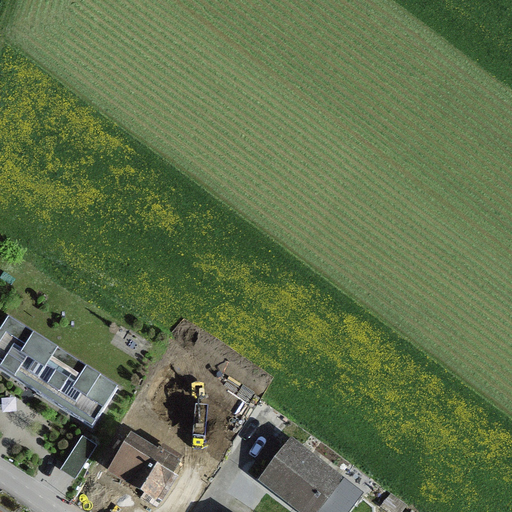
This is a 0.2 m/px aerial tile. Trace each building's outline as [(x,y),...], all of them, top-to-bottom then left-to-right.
[(90,430),(116,390),(6,320),(0,330),(0,372),(22,387),(32,393),(90,430)] [(203,452),(215,434),(201,425),(190,443),(203,452)] [(95,448),(81,438),(61,467),(76,477),(95,448)] [(128,442),(110,472),(159,503),(174,480),(167,476),(177,460),(161,450),(156,459),(128,442)] [(313,467),(287,446),(260,481),(301,511),(308,511),(319,498),(324,501),(338,482),(315,464),(313,467)]
